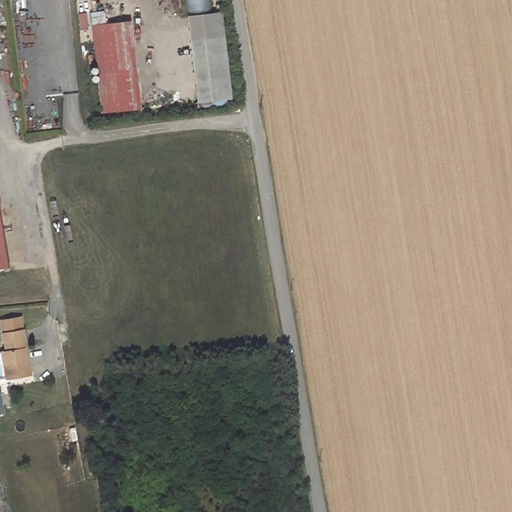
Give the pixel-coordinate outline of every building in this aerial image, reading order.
[(183,0),(185,13),(210,11),(208,0),(183,0)] [(90,13),(92,25),(106,23),(105,11),(90,13)] [(212,14),(187,18),(198,101),(223,98),(212,14)] [(133,20),(106,23),(92,25),(102,114),(144,108),(133,20)] [(22,330),(2,333),(5,351),(3,351),(8,378),(19,376),(19,372),(29,370),(27,358),(24,358),(22,349),(25,348),(22,330)] [(0,511),(9,511),(0,474),(0,511)] [(125,503),(106,506),(107,511),(117,511),(126,510),(125,503)]
